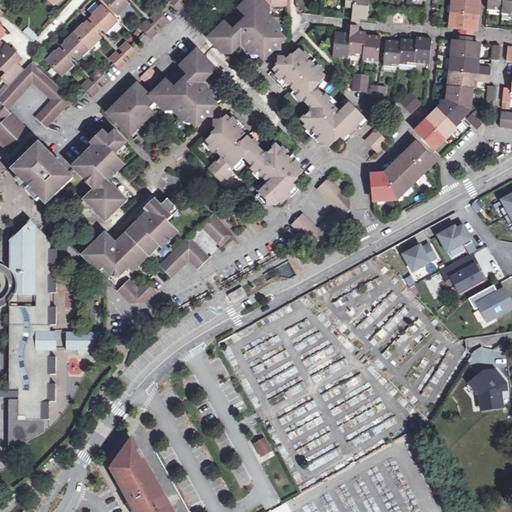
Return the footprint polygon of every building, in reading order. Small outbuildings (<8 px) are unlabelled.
[(117,14),(128,3),(126,2),(127,1),(126,0),(102,0),(103,0),(117,14)] [(182,2),(183,1),(181,0),(171,0),(169,2),(180,12),(186,6),(182,2)] [(248,0),(238,9),(239,10),(225,24),(223,24),(208,39),(222,53),(222,54),(227,49),(232,54),(242,45),(247,49),(250,47),(258,55),(264,61),(265,61),(285,41),(276,31),(279,28),(265,13),(271,7),(286,7),(286,0),(248,0)] [(353,16),(368,17),(369,0),(346,0),(346,8),(353,9),(353,16)] [(478,1),(466,0),(455,0),(455,6),(454,22),(453,29),(475,31),(476,27),(476,23),(473,23),(473,16),(474,9),(477,9),(478,1)] [(487,0),(487,7),(487,10),(494,11),(494,7),(502,8),(503,0),(487,0)] [(511,0),(503,0),(502,8),(502,12),(509,13),(509,16),(511,15),(511,0)] [(128,3),(117,14),(119,16),(130,5),(128,3)] [(94,17),(90,20),(94,25),(95,24),(102,32),(103,31),(104,32),(116,21),(102,7),(93,16),(94,17)] [(169,22),(159,12),(152,19),(158,25),(159,25),(163,28),(169,22)] [(116,21),(104,32),(106,35),(118,23),(116,21)] [(83,25),(75,34),(88,48),(100,36),(99,35),(92,28),(92,27),(88,22),(84,26),(83,25)] [(154,29),(155,28),(149,22),(142,29),(146,33),(152,39),(158,33),(154,29)] [(34,43),(38,38),(28,28),(24,33),(34,43)] [(66,43),(62,47),(67,52),(68,51),(75,59),(76,58),(77,59),(88,48),(75,34),(74,35),(68,29),(60,37),(66,43)] [(351,34),(349,57),(356,58),(357,55),(364,56),(366,36),(366,33),(359,32),(358,35),(351,34)] [(349,57),(351,34),(343,33),(343,37),(335,36),(335,44),(330,49),(334,53),(337,56),(349,57)] [(88,48),(91,50),(102,39),(100,36),(88,48)] [(364,56),(364,59),(371,60),(371,63),(378,63),(380,43),(380,41),(373,40),(373,37),(366,36),(364,56)] [(416,38),(416,41),(414,64),(422,65),(422,62),(429,63),(432,40),(424,39),(416,38)] [(401,39),(401,42),(399,63),(407,64),(414,64),(416,41),(407,40),(401,39)] [(393,42),(393,45),(386,44),(384,64),(392,65),(399,66),(399,63),(401,42),(393,42)] [(477,60),(478,52),(479,45),(457,42),(453,42),(453,50),(452,57),(474,59),(477,60)] [(138,53),(132,47),(128,43),(120,50),(126,57),(128,56),(132,59),(138,53)] [(500,47),(493,46),(491,60),(498,61),(500,47)] [(11,87),(24,72),(17,65),(21,61),(8,47),(6,49),(0,55),(0,68),(7,75),(2,79),(8,84),(11,87)] [(88,48),(77,59),(80,61),(91,50),(88,48)] [(55,53),(47,61),(60,75),(72,64),(71,63),(72,62),(65,55),(65,54),(60,49),(56,53),(55,53)] [(117,123),(128,134),(139,124),(144,119),(146,122),(155,114),(148,106),(154,100),(165,111),(170,107),(184,121),(187,118),(197,128),(217,108),(209,99),(209,97),(207,95),(204,92),(207,89),(202,84),(211,75),(207,69),(211,65),(210,64),(197,51),(188,60),(181,67),(182,67),(168,82),(166,81),(165,82),(151,68),(141,78),(143,79),(146,82),(141,87),(138,84),(125,97),(129,100),(118,111),(124,116),(117,123)] [(326,96),(323,98),(315,89),(325,79),(321,74),(302,55),(298,51),(288,61),(285,58),(274,70),(278,74),(275,77),(285,86),(287,84),(298,74),(305,81),(294,91),(292,94),(301,103),(304,101),(313,110),(302,120),(307,125),(324,142),(329,147),(335,141),(340,137),(342,140),(365,118),(351,104),(340,115),(329,125),(323,118),(333,108),(336,105),(326,96)] [(123,60),(124,60),(118,53),(111,60),(115,64),(121,70),(127,64),(123,60)] [(306,53),(302,55),(321,74),(324,71),(306,53)] [(474,59),(452,57),(450,72),(491,76),(492,68),(487,67),(476,67),(477,60),(474,59)] [(0,98),(0,102),(7,110),(33,83),(61,109),(71,98),(32,63),(24,72),(11,87),(0,98)] [(72,64),(60,75),(63,78),(75,67),(72,64)] [(115,78),(120,71),(112,66),(107,73),(115,78)] [(110,80),(104,74),(100,70),(93,77),(99,84),(100,83),(104,86),(110,80)] [(467,89),(471,89),(472,82),(490,83),(491,76),(450,72),(448,87),(467,89)] [(294,91),(305,81),(298,74),(287,84),(290,86),(294,91)] [(360,92),(368,93),(369,77),(362,76),(362,78),(354,77),(353,82),(353,91),(360,92)] [(95,87),(96,87),(90,80),(83,87),(87,91),(93,97),(99,91),(95,87)] [(0,98),(11,87),(8,84),(0,92),(0,98)] [(370,100),(385,101),(386,88),(371,86),(370,93),(370,100)] [(450,102),(465,109),(467,97),(467,89),(448,87),(448,94),(451,95),(450,102)] [(487,101),(494,102),(496,88),(489,87),(488,91),(487,101)] [(502,103),(502,105),(510,106),(511,96),(511,93),(511,89),(504,89),(502,103)] [(411,114),(421,104),(416,99),(410,93),(400,103),(411,114)] [(108,113),(117,123),(124,116),(118,111),(129,100),(125,97),(108,113)] [(0,144),(10,154),(20,144),(1,124),(11,115),(7,110),(0,102),(0,144)] [(450,124),(456,119),(465,109),(450,102),(446,107),(443,104),(437,110),(450,124)] [(46,128),(60,113),(50,104),(36,119),(41,124),(46,128)] [(333,108),(323,118),(329,125),(340,115),(333,108)] [(456,119),(458,121),(468,112),(465,109),(456,119)] [(487,120),(485,117),(477,109),(471,115),(466,121),(473,127),(476,130),(487,120)] [(416,132),(431,147),(437,142),(439,145),(449,134),(447,132),(453,126),(450,124),(437,110),(432,116),(434,118),(424,129),(422,126),(416,132)] [(499,128),(511,128),(511,113),(501,113),(499,128)] [(20,144),(30,134),(11,115),(1,124),(20,144)] [(422,126),(424,129),(434,118),(432,116),(422,126)] [(226,117),(215,128),(217,131),(207,141),(204,143),(214,153),(216,151),(222,157),(212,167),(209,170),(220,181),(225,177),(226,178),(230,178),(233,175),(231,172),(245,158),(253,166),(251,169),(261,179),(263,176),(270,183),(260,194),(270,205),(276,205),(284,198),(287,200),(297,189),(295,187),(292,184),(303,173),(299,169),(302,166),(284,147),(281,150),(277,146),(266,156),(257,148),(260,145),(253,138),(250,135),(248,138),(240,131),(243,128),(234,119),(231,121),(226,117)] [(342,140),(346,143),(367,121),(365,118),(342,140)] [(128,134),(131,137),(142,127),(139,124),(128,134)] [(321,144),(324,142),(307,125),(304,127),(321,144)] [(106,222),(124,204),(122,201),(124,198),(106,179),(115,170),(118,173),(125,166),(115,155),(120,150),(117,148),(123,142),(115,133),(110,138),(103,131),(92,143),(93,144),(88,150),(90,152),(74,168),(95,190),(84,200),(93,210),(106,222)] [(376,131),(366,141),(376,152),(387,141),(376,131)] [(421,139),(417,143),(426,152),(430,147),(421,139)] [(117,148),(120,150),(126,144),(123,142),(117,148)] [(40,199),(46,205),(68,184),(74,179),(68,173),(39,144),(12,171),(18,177),(25,184),(33,191),(40,199)] [(408,157),(424,173),(429,167),(427,165),(432,160),(416,144),(411,149),(413,151),(408,157)] [(413,151),(411,149),(401,159),(403,162),(408,157),(413,151)] [(395,165),(410,180),(415,176),(418,178),(424,173),(408,157),(403,162),(401,159),(395,165)] [(384,172),(395,196),(410,180),(395,165),(390,170),(384,172)] [(371,176),(373,198),(395,196),(384,172),(378,175),(371,176)] [(15,181),(22,188),(25,184),(18,177),(15,181)] [(308,241),(329,242),(349,222),(349,200),(328,179),(318,189),(339,210),(318,231),(302,215),(292,225),(308,241)] [(395,196),(396,200),(413,183),(410,180),(395,196)] [(25,184),(22,188),(29,195),(33,191),(25,184)] [(29,195),(36,202),(40,199),(33,191),(29,195)] [(505,207),(500,210),(505,218),(511,214),(511,195),(502,201),(505,207)] [(87,259),(95,267),(97,264),(103,270),(105,268),(113,276),(117,273),(120,276),(128,268),(130,269),(135,265),(138,267),(149,256),(146,253),(149,251),(152,253),(163,242),(168,237),(171,239),(178,232),(168,221),(174,215),(171,212),(176,207),(174,204),(168,199),(162,205),(156,199),(136,218),(140,222),(127,234),(116,245),(112,241),(111,242),(110,239),(106,235),(100,241),(87,253),(87,259)] [(481,211),(475,203),(473,204),(472,207),(477,214),(481,211)] [(171,212),(174,215),(179,210),(176,207),(171,212)] [(232,236),(213,216),(202,227),(221,246),(232,236)] [(9,303),(9,391),(18,391),(18,392),(18,398),(18,400),(18,418),(24,418),(24,421),(45,421),(49,421),(49,403),(56,403),(56,384),(50,384),(50,375),(56,375),(56,357),(50,357),(50,350),(56,350),(56,332),(50,332),(50,326),(56,326),(56,307),(50,307),(50,294),(57,294),(57,276),(50,276),(50,268),(57,268),(57,249),(51,249),(51,241),(31,220),(28,223),(13,238),(12,239),(10,241),(9,270),(13,275),(15,278),(16,280),(17,287),(16,293),(15,296),(11,301),(9,303)] [(455,227),(438,236),(447,252),(464,243),(465,246),(472,243),(463,226),(456,230),(455,227)] [(209,258),(190,239),(179,249),(189,259),(199,269),(209,258)] [(420,246),(404,255),(413,272),(430,263),(429,262),(436,258),(429,245),(422,249),(420,246)] [(482,273),(495,268),(488,247),(475,252),(482,273)] [(186,262),(176,252),(161,267),(171,277),(186,262)] [(472,255),(441,272),(447,282),(452,279),(454,284),(459,293),(483,281),(478,271),(475,266),(478,265),(472,255)] [(146,302),(157,291),(147,280),(138,289),(130,280),(119,291),(131,303),(146,302)] [(494,286),(468,300),(474,310),(479,309),(487,323),(511,308),(511,304),(504,290),(497,293),(494,286)] [(243,287),(230,295),(234,301),(246,294),(243,287)] [(76,351),(87,351),(98,351),(99,333),(66,333),(66,351),(76,351)] [(492,365),(485,371),(488,374),(495,369),(492,365)] [(485,371),(471,382),(481,394),(483,408),(504,406),(502,391),(508,390),(507,383),(495,369),(488,374),(485,371)] [(45,434),(45,421),(24,421),(24,418),(18,418),(18,400),(10,400),(9,452),(45,434)] [(255,445),(258,450),(267,445),(265,440),(255,445)] [(136,511),(189,511),(160,458),(161,457),(158,452),(143,460),(133,441),(113,469),(136,511)] [(267,445),(258,450),(261,456),(271,451),(267,445)]
